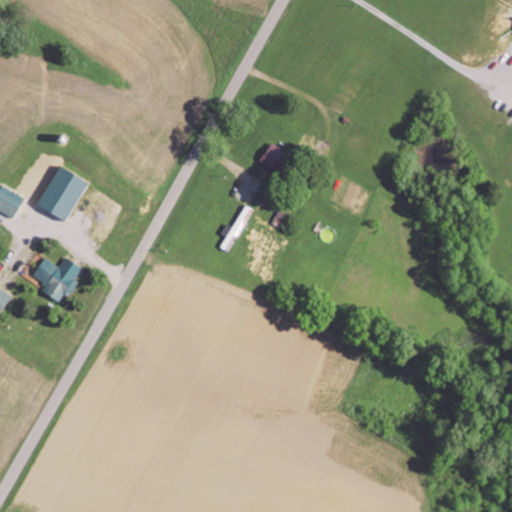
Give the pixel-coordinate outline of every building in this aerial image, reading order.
[(297,156),(274,143),(264,161),(287,174),(297,156)] [(44,205),(72,221),(93,180),(65,165),(44,205)] [(30,198),(8,185),(0,199),(0,208),(18,219),(30,198)] [(62,301),(86,268),(68,256),(61,267),(48,258),(32,281),(62,301)] [(0,317),(1,318),(16,296),(0,285),(0,317)]
